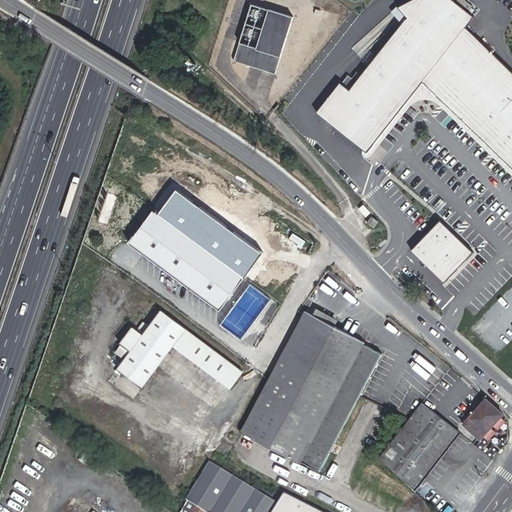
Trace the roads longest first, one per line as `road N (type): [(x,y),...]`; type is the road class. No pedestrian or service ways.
road 1 (residential): [(9,0),(240,146),(511,407)]
road 2 (motorway): [(0,373),(125,0)]
road 3 (motorway): [(87,0),(0,260)]
road 4 (unknown): [(261,358),(115,256)]
road 5 (unknown): [(376,511),(240,446)]
road 6 (unknown): [(339,233),(261,358)]
road 7 (unknown): [(261,358),(193,460)]
